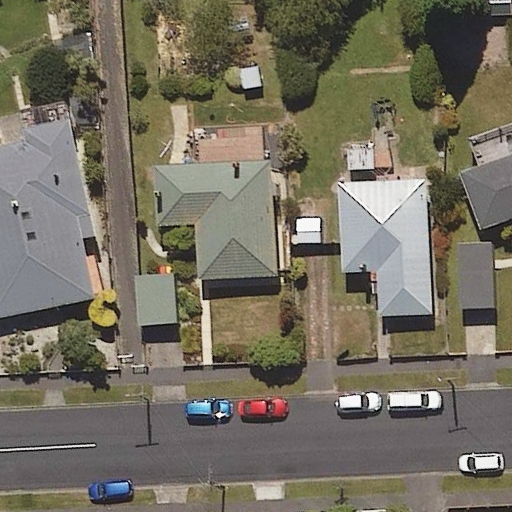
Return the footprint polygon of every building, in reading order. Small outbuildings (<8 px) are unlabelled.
[(0,151),(0,320),(104,299),(92,242),(105,240),(80,122),(33,132),(35,145),(0,151)] [(511,159),(469,175),(489,233),(511,224),(511,159)] [(275,165),(163,170),(166,230),(203,228),(206,280),(281,277),(275,165)] [(434,181),(347,185),(352,274),(383,272),(386,320),(442,317),(434,181)] [(498,245),(464,246),(467,312),(501,310),(498,245)] [(181,275),(142,278),(147,328),(186,325),(181,275)]
